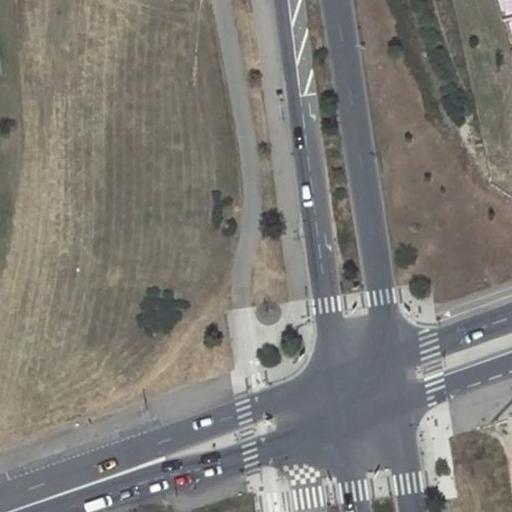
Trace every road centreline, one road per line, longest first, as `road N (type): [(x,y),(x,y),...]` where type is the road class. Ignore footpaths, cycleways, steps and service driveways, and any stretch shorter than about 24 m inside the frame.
road 1 (primary): [(392,356),(337,0)]
road 2 (secondary): [(392,356),(255,402),(201,427),(150,466)]
road 3 (secondary): [(150,466),(219,465),(395,403)]
road 4 (secondary): [(150,466),(14,511)]
road 5 (secondary): [(511,320),(392,356)]
road 6 (secondary): [(395,403),(511,365)]
